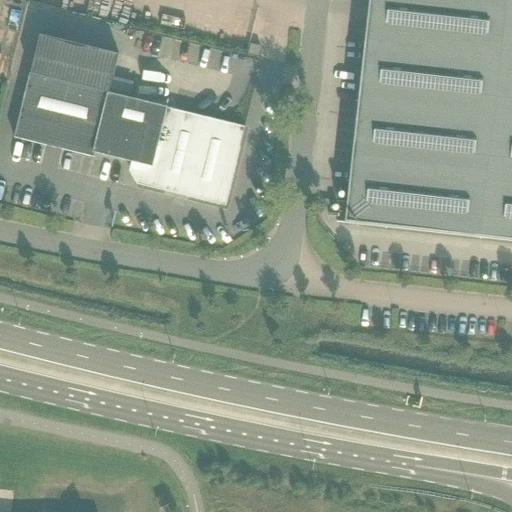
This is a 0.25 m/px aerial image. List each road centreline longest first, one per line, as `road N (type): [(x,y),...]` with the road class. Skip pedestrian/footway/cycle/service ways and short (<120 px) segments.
road 1 (primary): [(511,439),(128,369),(0,335)]
road 2 (primary): [(0,379),(447,464)]
road 3 (unclassified): [(286,274),(214,273),(0,232)]
road 4 (unclassified): [(286,274),(319,0)]
road 5 (unclassified): [(511,308),(286,274)]
